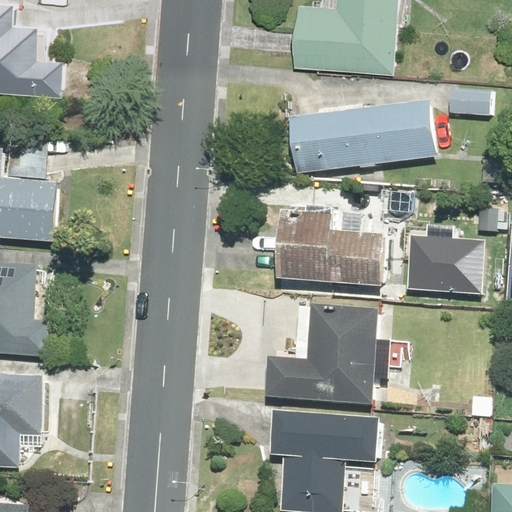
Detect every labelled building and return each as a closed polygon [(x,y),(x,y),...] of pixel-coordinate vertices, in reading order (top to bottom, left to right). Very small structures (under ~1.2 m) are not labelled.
[(29,0),(0,0),(0,88),(76,93),(79,56),(52,54),(54,21),(28,19),(29,0)] [(406,71),(411,0),(347,0),(348,2),(319,0),(311,0),(307,63),(406,71)] [(496,93),(454,90),(452,117),(494,120),(496,93)] [(298,115),(305,171),(447,153),(440,97),(298,115)] [(55,155),(0,149),(0,236),(66,243),(72,182),(53,181),(55,155)] [(295,205),(289,275),(393,283),(397,230),(345,226),(346,209),(295,205)] [(415,229),(410,286),(490,293),(495,236),(415,229)] [(49,266),(0,261),(0,354),(59,360),(62,320),(45,319),(49,266)] [(383,403),(389,305),(325,301),(322,357),(281,354),(278,396),(383,403)] [(57,377),(0,373),(0,468),(27,470),(29,433),(53,435),(57,377)] [(394,413),(288,406),(284,453),(294,454),(290,509),(326,511),(353,511),(358,459),(390,461),(394,413)] [(43,511),(44,505),(0,501),(0,511),(43,511)]
